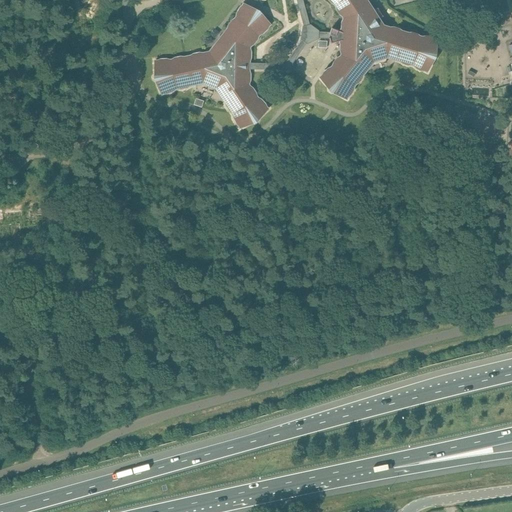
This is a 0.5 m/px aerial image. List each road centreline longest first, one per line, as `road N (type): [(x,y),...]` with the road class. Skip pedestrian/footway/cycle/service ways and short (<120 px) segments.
road 1 (motorway): [(511,375),(7,511)]
road 2 (unclassified): [(38,464),(140,425),(511,319)]
road 3 (unclassified): [(0,159),(59,153),(88,139),(116,109),(132,77),(125,0)]
road 4 (motorway): [(156,511),(393,460)]
road 5 (unclassified): [(38,464),(27,359),(21,345),(0,335)]
road 6 (motorway): [(393,460),(511,435)]
